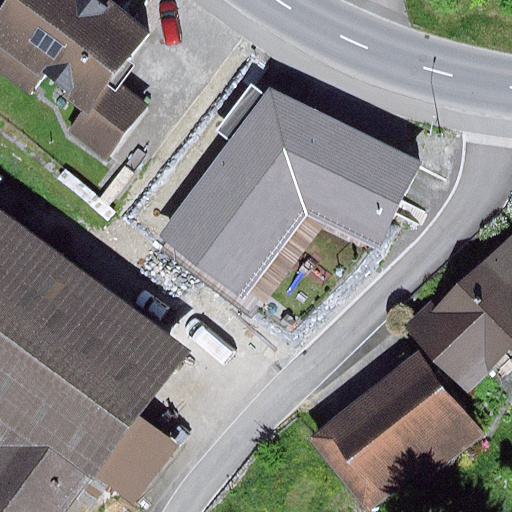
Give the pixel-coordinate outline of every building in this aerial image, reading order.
[(187,36),(135,0),(34,0),(0,47),(0,68),(125,158),(158,112),(141,100),(187,36)] [(206,228),(143,183),(125,209),(188,254),(206,228)] [(231,354),(0,186),(0,511),(90,511),(107,489),(138,511),(145,511),(189,453),(170,439),(231,354)] [(511,379),(511,264),(427,335),(483,403),(511,379)] [(390,511),(493,437),(436,359),(328,438),(382,511),(390,511)]
